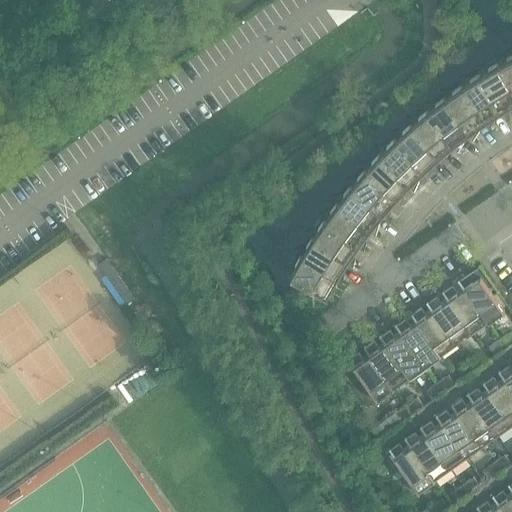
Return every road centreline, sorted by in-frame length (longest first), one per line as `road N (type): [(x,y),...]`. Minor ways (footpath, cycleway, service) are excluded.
road 1 (residential): [(366,293),(382,242),(428,193),(511,131)]
road 2 (residential): [(366,293),(490,206)]
